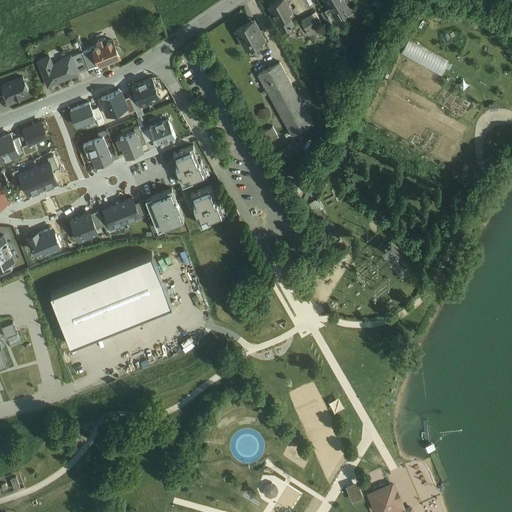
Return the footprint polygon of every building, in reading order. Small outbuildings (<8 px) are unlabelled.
[(287,0),(277,0),(270,4),(279,21),(288,16),(294,13),(287,0)] [(327,0),(331,5),(336,15),(352,6),(347,0),(327,0)] [(336,15),(331,5),(325,8),(331,18),(336,15)] [(319,25),(313,13),(312,13),(312,14),(302,19),(301,19),(308,31),(307,29),(318,23),(319,25)] [(288,16),(279,21),(284,30),(293,25),(288,16)] [(255,30),(251,21),(237,29),(247,48),(265,38),(259,27),(255,30)] [(359,26),(355,36),(360,38),(364,28),(359,26)] [(120,56),(113,39),(107,42),(106,38),(98,41),(100,44),(94,47),(100,63),(101,64),(120,56)] [(402,54),(443,74),(451,60),(410,39),(402,54)] [(83,51),(89,68),(100,63),(94,47),(83,51)] [(89,68),(83,51),(71,56),(78,72),(89,68)] [(49,85),(78,73),(78,72),(71,56),(71,55),(62,58),(63,60),(53,64),(50,56),(39,61),(49,85)] [(280,61),(259,73),(293,134),(314,122),(280,61)] [(29,91),(23,76),(3,84),(9,99),(16,96),(16,97),(24,94),(23,93),(29,91)] [(153,77),(133,85),(136,93),(141,105),(161,97),(153,77)] [(109,115),(128,107),(121,90),(102,97),(109,115)] [(141,105),(136,93),(131,95),(137,111),(143,109),(141,105)] [(90,102),(71,110),(78,125),(97,118),(93,108),(90,102)] [(99,106),(93,108),(97,118),(100,125),(105,123),(99,106)] [(169,119),(142,130),(147,141),(156,137),(158,144),(176,136),(169,119)] [(42,121),(24,128),(30,143),(35,141),(48,136),(42,121)] [(136,131),(141,145),(147,142),(147,141),(142,130),(140,125),(135,128),(136,131)] [(274,126),(263,131),(269,142),(279,136),(274,126)] [(14,131),(0,136),(0,163),(23,154),(14,131)] [(136,131),(118,138),(121,147),(124,146),(128,156),(135,153),(141,151),(143,150),(141,145),(136,131)] [(105,135),(84,144),(88,156),(92,155),(96,166),(114,159),(105,135)] [(38,149),(35,141),(30,143),(23,146),(26,153),(38,149)] [(194,146),(174,153),(178,164),(177,165),(184,183),(208,174),(202,159),(199,160),(194,146)] [(0,174),(0,178),(2,183),(5,191),(11,189),(4,172),(0,174)] [(5,191),(2,183),(0,184),(0,205),(9,201),(5,191)] [(211,186),(192,194),(196,204),(195,205),(202,224),(226,214),(219,199),(217,200),(211,186)] [(173,188),(147,198),(159,229),(185,219),(173,188)] [(133,196),(119,201),(127,222),(131,221),(130,219),(135,217),(135,219),(141,217),(140,215),(135,202),(133,196)] [(311,202),(315,210),(325,205),(320,197),(311,202)] [(141,200),(135,202),(140,215),(146,212),(141,200)] [(127,222),(119,201),(103,207),(106,215),(102,217),(105,225),(107,229),(111,227),(111,229),(117,226),(116,225),(123,222),(123,224),(127,222)] [(91,213),(97,228),(105,225),(102,217),(99,210),(91,213)] [(91,213),(91,212),(72,220),(80,240),(99,232),(97,228),(91,213)] [(0,252),(10,248),(5,235),(1,236),(0,236),(0,252)] [(391,254),(401,251),(398,242),(388,245),(391,254)] [(10,248),(0,252),(0,265),(11,261),(15,260),(10,248)] [(152,253),(51,293),(72,344),(172,304),(152,253)] [(0,273),(13,268),(11,261),(0,265),(0,273)] [(326,264),(314,270),(318,278),(330,271),(326,264)] [(3,324),(8,335),(18,330),(14,320),(3,324)] [(0,338),(0,365),(9,361),(0,338)] [(254,426),(260,429),(269,405),(261,403),(253,402),(245,402),(238,403),(231,405),(225,408),(219,412),(214,417),(210,422),(206,429),(203,436),(202,443),(226,447),(228,441),(230,436),(233,432),(237,429),(242,427),(248,426),(254,426)] [(366,495),(358,479),(346,484),(353,501),(366,495)] [(276,484),(271,483),(267,485),(265,489),(267,493),(271,495),(276,493),(277,489),(276,484)] [(392,484),(370,494),(377,511),(414,511),(412,508),(404,511),(397,495),(399,494),(394,483),(392,484)]
